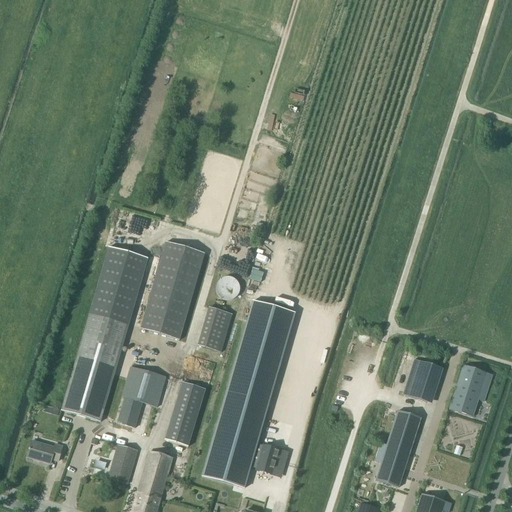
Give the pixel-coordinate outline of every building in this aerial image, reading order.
[(139,330),(178,342),(204,255),(165,243),(139,330)] [(89,315),(128,326),(147,260),(108,249),(89,315)] [(228,302),(229,302),(231,302),(232,301),(233,301),(234,300),(236,299),(236,298),(237,297),(238,296),(239,295),(239,293),(239,292),(240,291),(240,289),(239,288),(239,287),(239,285),(238,284),(237,283),(236,282),(235,281),(234,280),(233,279),(232,279),(231,278),(229,278),(228,278),(226,278),(225,278),(224,279),(223,279),(221,280),(220,281),(219,281),(218,282),(217,284),(217,285),(216,286),(216,287),(216,289),(216,290),(216,291),(216,293),(216,294),(217,295),(218,297),(218,298),(219,299),(220,300),(221,300),(223,301),(224,301),(225,302),(227,302),(228,302)] [(252,302),(205,464),(201,478),(244,489),(250,467),(251,464),(257,444),(294,314),(252,302)] [(197,347),(220,354),(232,316),(208,309),(197,347)] [(60,412),(75,416),(85,418),(85,419),(99,423),(128,326),(89,315),(60,412)] [(403,394),(430,405),(440,372),(414,363),(403,394)] [(450,412),(471,418),(477,401),(482,403),(491,376),(465,368),(450,412)] [(165,379),(129,369),(122,392),(125,393),(118,418),(136,423),(142,404),(156,409),(165,379)] [(164,441),(187,448),(204,390),(181,383),(164,441)] [(379,464),(374,481),(394,488),(402,464),(415,424),(396,416),(386,447),(379,444),(373,462),(379,464)] [(38,462),(47,464),(50,465),(51,461),(57,463),(62,448),(55,446),(54,449),(31,443),(26,457),(38,461),(38,462)] [(257,444),(251,464),(250,467),(256,469),(255,471),(270,476),(272,470),(282,473),(288,452),(263,444),(263,445),(257,444)] [(112,465),(107,479),(127,485),(136,452),(117,447),(113,461),(114,462),(113,464),(113,465),(112,465)] [(149,453),(145,464),(131,511),(156,511),(172,459),(149,453)] [(420,495),(414,511),(447,511),(450,505),(443,502),(445,497),(440,495),(438,501),(420,495)]
